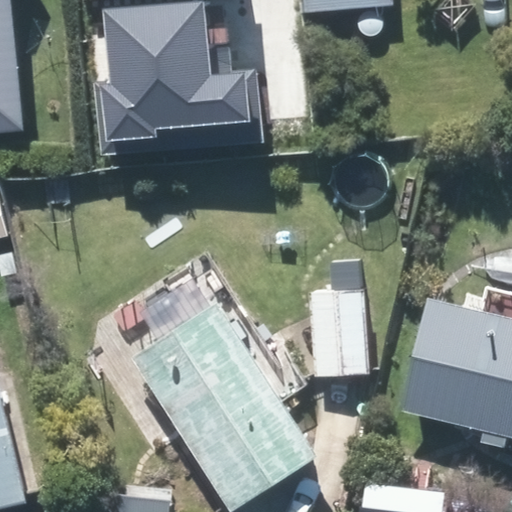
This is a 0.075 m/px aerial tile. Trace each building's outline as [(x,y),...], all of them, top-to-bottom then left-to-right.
[(0,0),(0,132),(42,133),(43,0),(0,0)] [(143,2),(149,42),(204,34),(207,59),(274,50),(266,0),(108,0),(110,7),(143,2)] [(310,0),(311,10),(403,1),(402,0),(310,0)] [(388,139),(344,142),(346,170),(390,167),(388,139)] [(375,285),(321,287),(325,371),(378,369),(375,285)] [(494,423),(492,435),(511,439),(511,306),(438,289),(411,402),(494,423)] [(234,294),(146,350),(244,501),(331,445),(234,294)] [(0,500),(42,490),(3,330),(0,330),(0,500)] [(192,511),(193,494),(135,491),(134,511),(192,511)]
